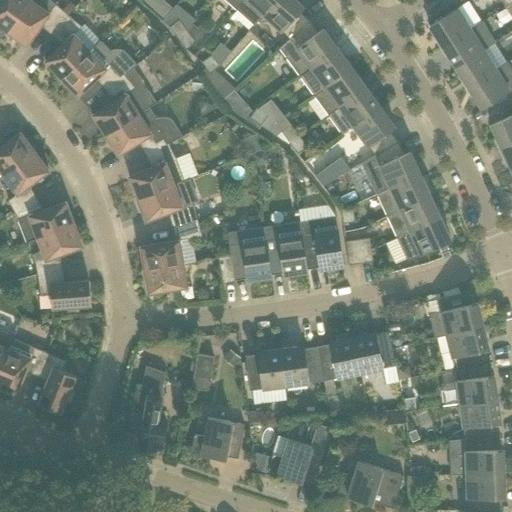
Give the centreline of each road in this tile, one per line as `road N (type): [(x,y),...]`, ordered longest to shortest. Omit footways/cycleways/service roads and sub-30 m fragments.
road 1 (residential): [(122,320),(238,318),(387,292),(502,253)]
road 2 (residential): [(122,320),(110,245),(86,178),(0,77)]
road 3 (residential): [(502,253),(450,139),(379,29)]
road 4 (residential): [(79,448),(122,320)]
road 5 (residential): [(142,474),(257,511)]
